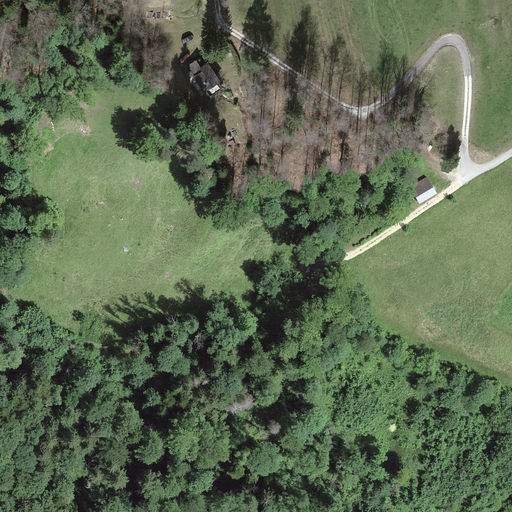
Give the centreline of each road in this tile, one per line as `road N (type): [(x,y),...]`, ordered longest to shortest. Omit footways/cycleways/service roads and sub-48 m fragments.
road 1 (track): [(215,0),(218,25),(365,109),(380,104),(447,37),(458,41),(467,53),(464,160),(473,174)]
road 2 (track): [(279,261),(341,257),(473,174)]
